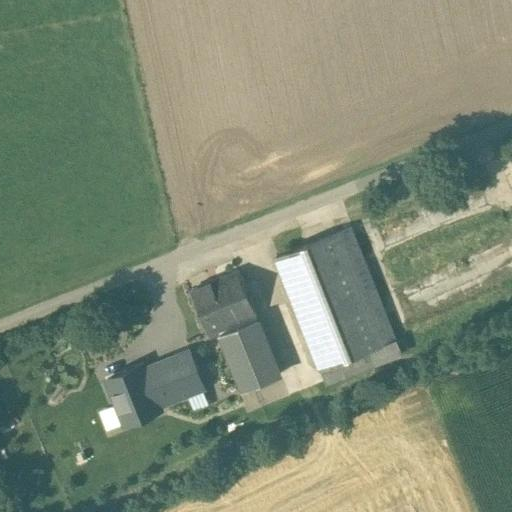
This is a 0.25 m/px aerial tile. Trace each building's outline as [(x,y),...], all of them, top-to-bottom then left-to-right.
[(351,226),(276,256),(320,367),(395,338),(351,226)] [(239,270),(212,281),(218,297),(202,304),(214,334),(220,331),(257,316),(239,270)] [(212,281),(164,301),(163,300),(182,347),(183,346),(214,334),(202,304),(218,297),(212,281)] [(257,316),(220,331),(243,388),(280,373),(258,317),(257,317),(257,316)] [(198,343),(107,373),(117,403),(103,407),(110,427),(196,400),(198,406),(211,402),(206,386),(212,385),(198,343)]
